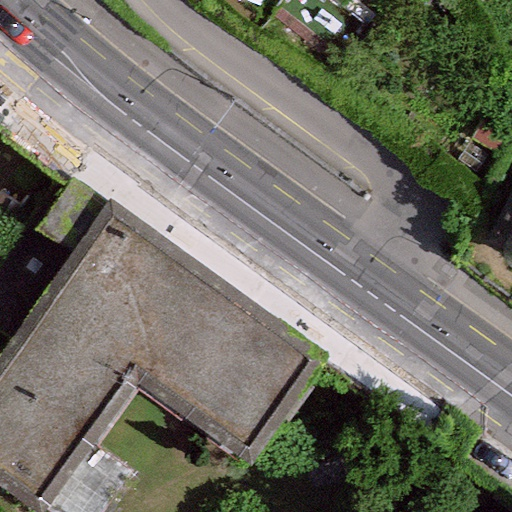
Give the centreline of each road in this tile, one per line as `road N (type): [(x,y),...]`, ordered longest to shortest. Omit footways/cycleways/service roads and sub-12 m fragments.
road 1 (primary): [(0,10),(364,290)]
road 2 (residential): [(364,290),(410,222),(407,184),(156,0)]
road 3 (primary): [(364,290),(511,397)]
